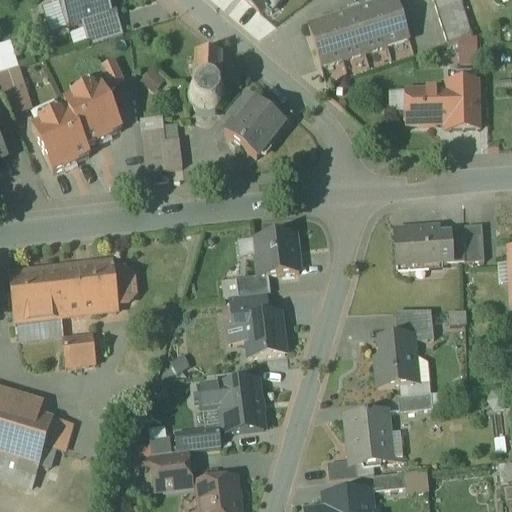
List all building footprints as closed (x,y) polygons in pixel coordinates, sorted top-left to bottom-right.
[(106,0),(57,0),(67,31),(69,31),(69,30),(82,26),(110,17),(110,18),(112,17),(106,0)] [(241,0),(243,2),(242,3),(260,18),(275,0),(241,0)] [(458,0),(432,0),(448,48),(471,40),(458,0)] [(396,3),(374,10),(387,50),(410,43),(396,3)] [(374,10),(354,16),(367,57),(387,50),(374,10)] [(110,17),(82,26),(89,49),(123,38),(116,16),(112,17),(110,18),(110,17)] [(354,16),(331,24),(344,64),(367,57),(354,16)] [(331,24),(309,31),(321,71),(344,64),(331,24)] [(221,57),(196,56),(195,83),(190,89),(188,95),(188,102),(192,113),(199,117),(210,118),(215,118),(220,114),(224,110),(227,103),(227,95),(223,88),(220,84),(221,57)] [(115,66),(100,72),(110,94),(125,87),(115,66)] [(20,72),(9,75),(15,96),(26,93),(20,72)] [(152,72),(141,87),(156,98),(167,83),(152,72)] [(101,90),(64,107),(68,116),(85,152),(98,146),(98,148),(112,142),(111,140),(122,135),(101,90)] [(447,95),(410,96),(411,107),(403,116),(403,124),(407,128),(407,129),(422,128),(422,130),(423,130),(433,130),(433,129),(433,128),(447,128),(447,95)] [(256,106),(236,130),(232,127),(225,137),(228,140),(228,141),(257,163),(284,129),(256,106)] [(61,119),(55,107),(34,116),(40,129),(61,119)] [(462,108),(448,109),(448,128),(447,128),(447,135),(463,135),(462,108)] [(40,129),(32,133),(53,178),(63,173),(64,175),(78,169),(77,167),(89,161),(85,152),(68,116),(61,119),(40,129)] [(164,134),(142,136),(147,177),(182,173),(179,144),(165,146),(164,134)] [(482,230),(464,231),(464,239),(464,267),(484,265),(482,230)] [(439,233),(394,236),(396,272),(441,269),(441,268),(453,268),(451,240),(439,241),(439,233)] [(295,239),(255,243),(259,281),(259,282),(268,281),(299,277),(295,239)] [(464,239),(451,240),(453,268),(464,267),(464,239)] [(112,267),(9,279),(15,328),(61,323),(62,323),(64,345),(90,342),(89,320),(118,316),(112,267)] [(259,281),(236,284),(239,303),(270,299),(268,281),(259,282),(259,281)] [(246,366),(284,362),(279,315),(241,319),(242,326),(227,327),(230,351),(245,350),(246,366)] [(431,316),(395,316),(397,341),(413,340),(413,346),(434,344),(431,316)] [(90,342),(64,345),(62,323),(61,323),(66,373),(96,369),(92,342),(90,342)] [(397,341),(379,343),(379,345),(380,345),(381,362),(375,363),(378,392),(417,388),(413,346),(413,340),(397,341)] [(157,355),(130,346),(122,370),(149,379),(157,355)] [(258,386),(199,394),(201,415),(223,412),(226,438),(224,438),(224,439),(264,434),(258,386)] [(431,399),(398,402),(399,417),(432,414),(431,399)] [(75,429),(0,407),(0,456),(43,469),(62,474),(75,429)] [(367,417),(345,420),(350,466),(350,471),(356,470),(387,466),(384,438),(389,437),(387,417),(367,419),(367,417)] [(218,433),(175,438),(177,458),(187,457),(221,453),(218,433)] [(43,469),(0,456),(0,484),(35,495),(43,469)] [(177,458),(151,461),(156,499),(194,494),(194,485),(187,457),(177,458)] [(350,466),(327,469),(329,486),(357,483),(356,470),(350,471),(350,466)] [(405,478),(373,481),(375,497),(407,493),(405,478)] [(194,494),(196,511),(240,511),(236,480),(194,485),(194,494)] [(364,511),(362,495),(323,499),(324,511),(364,511)]
